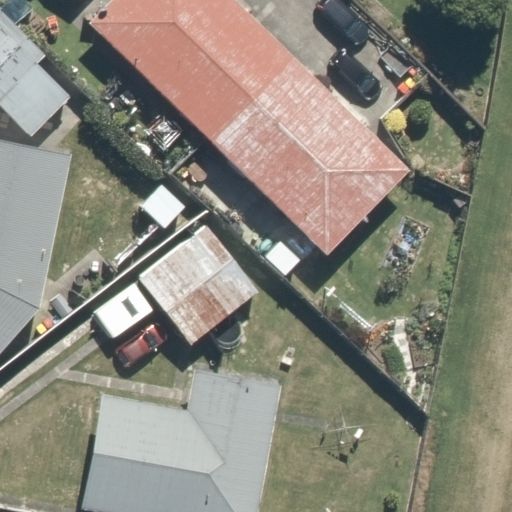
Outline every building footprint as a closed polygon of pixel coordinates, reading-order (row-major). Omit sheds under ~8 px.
[(232,0),(92,0),(77,16),(325,250),(406,164),(232,0)] [(0,22),(0,84),(31,56),(0,22)] [(66,93),(31,56),(0,84),(0,104),(26,131),(66,93)] [(63,157),(0,142),(0,339),(29,309),(63,157)] [(195,217),(129,273),(193,348),(259,293),(195,217)] [(176,400),(96,384),(74,499),(142,511),(247,511),(272,381),(183,364),(176,400)]
